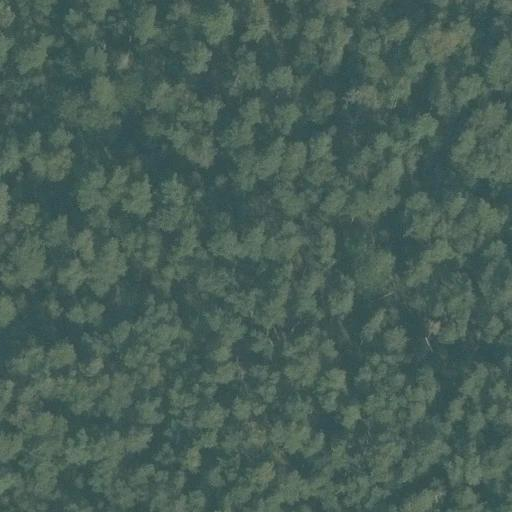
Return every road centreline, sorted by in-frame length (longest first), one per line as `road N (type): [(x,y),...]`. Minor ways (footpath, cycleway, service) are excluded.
road 1 (track): [(0,262),(226,0)]
road 2 (track): [(249,0),(511,84)]
